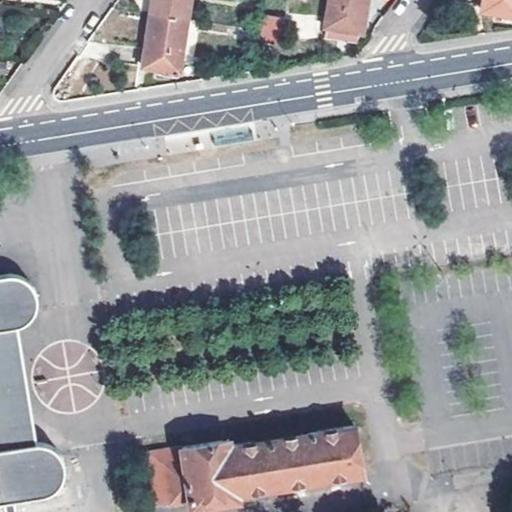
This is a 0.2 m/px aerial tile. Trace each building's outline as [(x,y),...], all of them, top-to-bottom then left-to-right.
[(156,0),(155,12),(191,18),(193,0),(156,0)] [(333,0),(329,27),(340,28),(353,30),(367,33),(371,0),(333,0)] [(511,15),(511,0),(487,0),(485,12),(511,15)] [(191,18),(155,12),(146,67),(182,73),(191,18)] [(284,41),(283,16),(260,17),(262,42),(284,41)] [(353,30),(340,28),(339,35),(352,37),(353,30)] [(0,511),(23,511),(22,502),(69,493),(84,481),(88,464),(80,450),(59,442),(39,445),(19,329),(39,326),(49,322),(57,312),(60,299),(53,283),(31,275),(0,279),(0,511)] [(39,326),(19,329),(39,445),(59,442),(39,326)] [(146,453),(155,504),(188,499),(188,503),(193,503),(194,507),(232,501),(231,496),(239,495),(239,491),(360,471),(353,425),(231,446),(230,439),(146,453)]
